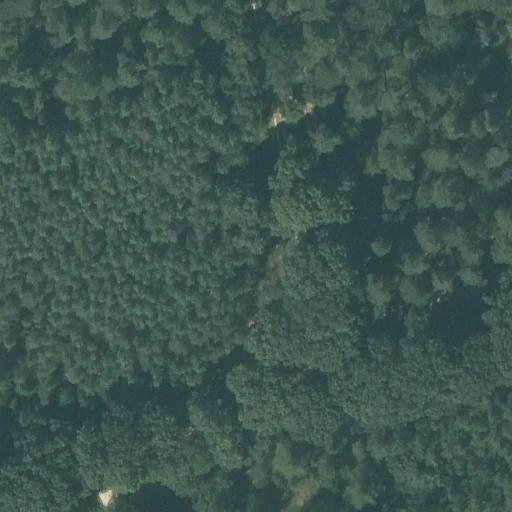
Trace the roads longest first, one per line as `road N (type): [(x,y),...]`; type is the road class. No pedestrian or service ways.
road 1 (track): [(511,285),(0,440)]
road 2 (track): [(511,332),(92,459)]
road 3 (track): [(324,389),(324,345),(252,0)]
